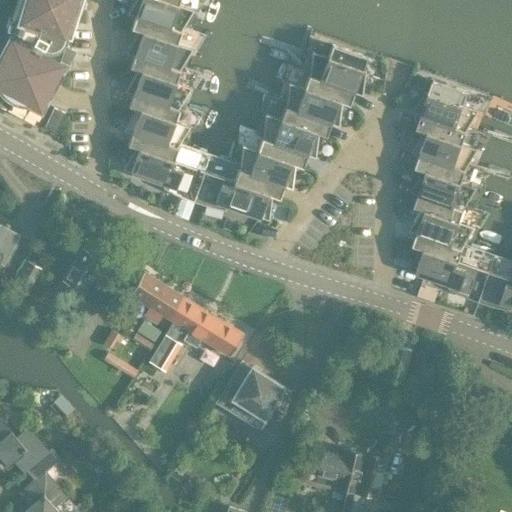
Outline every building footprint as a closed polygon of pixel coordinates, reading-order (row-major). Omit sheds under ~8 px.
[(15,0),(10,17),(8,16),(4,27),(19,32),(17,38),(9,34),(0,52),(0,104),(33,122),(64,63),(71,50),(60,44),(62,35),(69,37),(81,0),(15,0)] [(178,4),(179,0),(134,0),(126,13),(135,16),(130,29),(138,31),(158,37),(162,25),(180,31),(193,10),(178,4)] [(180,31),(162,25),(158,37),(138,31),(125,52),(133,55),(129,68),(136,70),(137,70),(157,76),(161,64),(179,70),(192,49),(176,43),(181,31),(180,31)] [(362,69),(366,56),(331,44),(327,56),(311,51),(308,75),(308,76),(326,82),(321,95),(341,102),(349,105),(353,92),(361,95),(365,70),(362,69)] [(179,70),(161,64),(157,76),(137,70),(136,70),(124,91),(132,94),(128,106),(135,109),(136,108),(155,115),(160,103),(177,109),(178,109),(190,88),(175,82),(180,70),(179,70)] [(308,76),(308,75),(303,88),(288,82),(285,107),(302,114),(298,126),(318,133),(325,136),(330,124),(338,126),(341,102),(321,95),(326,82),(308,76)] [(464,104),(468,92),(433,80),(429,92),(426,91),(412,113),(421,116),(416,129),(424,131),(424,130),(444,137),(448,125),(466,131),(479,110),(464,104)] [(178,109),(177,109),(160,103),(155,115),(136,108),(135,109),(122,130),(131,133),(127,145),(134,148),(134,147),(154,154),(159,142),(176,148),(177,148),(189,127),(174,121),(178,109)] [(285,107),(284,106),(280,119),(264,113),(261,138),(279,145),(275,157),(295,164),(295,165),(302,167),(306,155),(315,158),(318,133),(298,126),(302,114),(285,107)] [(55,132),(64,113),(53,108),(44,127),(55,132)] [(466,131),(448,125),(444,137),(424,130),(424,131),(411,152),(420,155),(415,168),(423,170),(423,169),(443,176),(447,164),(465,170),(478,149),(463,143),(467,131),(466,131)] [(261,138),(261,137),(257,150),(241,144),(238,169),(256,176),(251,188),(271,195),(271,196),(279,199),(283,186),(291,189),(295,165),(295,164),(275,157),(279,145),(261,138)] [(177,148),(176,148),(159,142),(154,154),(134,147),(134,148),(121,169),(163,184),(162,187),(162,188),(167,191),(177,195),(186,199),(192,201),(203,171),(173,160),(177,148)] [(465,170),(447,164),(443,176),(423,169),(423,170),(410,191),(418,194),(414,206),(421,209),(422,208),(441,215),(446,203),(464,209),(477,187),(461,182),(466,170),(465,170)] [(238,169),(238,168),(234,181),(203,171),(192,201),(201,204),(208,206),(215,208),(225,210),(225,209),(226,206),(268,220),(271,196),(271,195),(251,188),(256,176),(238,169)] [(464,209),(446,203),(441,215),(422,208),(421,209),(409,230),(417,233),(413,245),(420,248),(420,247),(440,254),(445,242),(462,248),(463,247),(476,226),(460,221),(465,209),(464,209)] [(0,224),(0,262),(3,264),(19,235),(0,224)] [(463,247),(462,248),(445,242),(440,254),(420,247),(420,248),(407,269),(449,284),(448,286),(448,288),(453,290),(462,295),(469,298),(478,301),(489,271),(459,260),(463,248),(463,247)] [(75,304),(102,260),(81,247),(62,279),(68,282),(61,295),(75,304)] [(23,290),(35,269),(25,263),(13,284),(23,290)] [(511,278),(489,271),(478,301),(486,304),(497,307),(504,308),(511,310),(511,308),(511,306),(511,278)] [(170,318),(183,296),(144,272),(130,293),(149,305),(144,314),(156,321),(162,313),(170,318)] [(421,286),(418,295),(434,301),(437,291),(421,286)] [(229,355),(242,333),(183,296),(170,318),(189,330),(183,339),(195,346),(200,337),(219,349),(229,355)] [(153,341),(160,330),(143,319),(136,330),(153,341)] [(111,347),(119,333),(111,329),(103,343),(111,347)] [(149,349),(152,343),(135,332),(131,338),(149,349)] [(159,368),(176,340),(164,333),(147,360),(159,368)] [(401,379),(410,348),(392,343),(384,374),(401,379)] [(133,377),(138,369),(107,351),(103,359),(133,377)] [(241,360),(216,401),(227,408),(257,426),(263,416),(271,404),(284,412),(290,391),(241,360)] [(334,377),(330,393),(350,398),(354,383),(334,377)] [(0,431),(0,459),(1,459),(6,465),(12,461),(22,473),(26,470),(25,469),(47,450),(26,425),(14,435),(9,429),(3,435),(0,431)] [(44,470),(59,457),(50,447),(47,450),(25,469),(26,470),(33,478),(18,492),(28,504),(23,509),(25,511),(58,511),(59,511),(54,505),(65,495),(44,470)] [(350,511),(364,454),(343,449),(341,456),(321,452),(316,473),(336,478),(334,486),(346,489),(343,502),(340,511),(350,511)] [(375,496),(384,459),(364,454),(350,511),(359,511),(361,506),(364,493),(375,496)] [(169,470),(166,476),(173,480),(179,468),(172,464),(169,470)] [(284,511),(288,500),(269,494),(265,509),(264,511),(284,511)]
